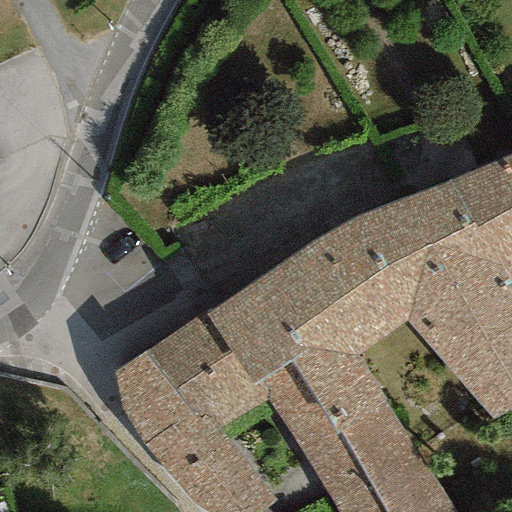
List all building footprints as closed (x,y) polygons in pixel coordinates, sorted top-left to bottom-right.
[(511,163),(449,189),(475,233),(511,294),(511,163)] [(475,233),(449,189),(356,226),(214,320),(205,326),(251,398),(260,393),(300,367),(288,347),(381,278),(430,254),(475,233)] [(511,294),(475,233),(430,254),(381,278),(288,347),(300,367),(260,393),(267,405),(331,511),(449,511),(357,365),(406,331),(493,429),(511,417),(511,294)] [(205,326),(214,320),(209,314),(145,357),(188,423),(218,433),(267,405),(260,393),(251,398),(205,326)] [(188,423),(145,357),(113,381),(120,413),(144,451),(188,423)] [(188,423),(144,451),(178,495),(193,511),(194,511),(269,511),(274,508),(218,433),(188,423)]
